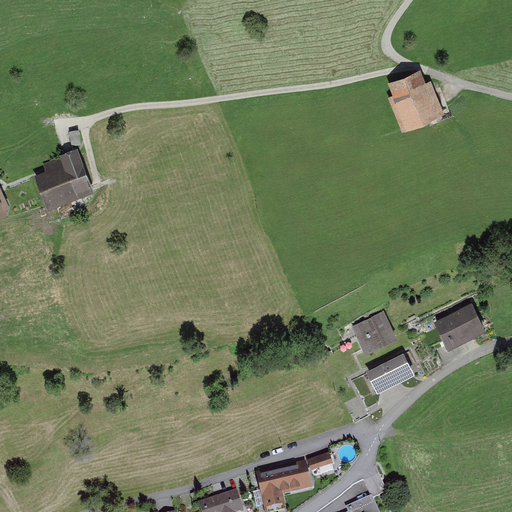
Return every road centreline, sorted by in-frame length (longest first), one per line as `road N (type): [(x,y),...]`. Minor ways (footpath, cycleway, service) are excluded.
road 1 (track): [(414,64),(87,116),(95,152)]
road 2 (residential): [(377,434),(359,430),(94,511)]
road 3 (unclassified): [(511,341),(474,354),(413,393),(377,434)]
